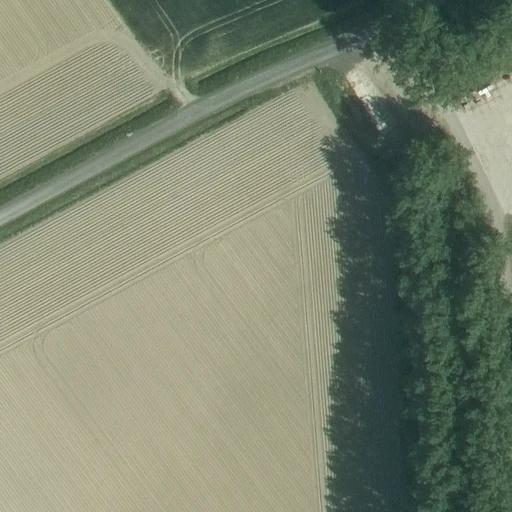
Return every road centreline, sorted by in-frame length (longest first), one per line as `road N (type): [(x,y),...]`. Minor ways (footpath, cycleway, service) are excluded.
road 1 (unclassified): [(0,221),(397,20)]
road 2 (unclassified): [(511,427),(498,249),(477,179),(397,20)]
